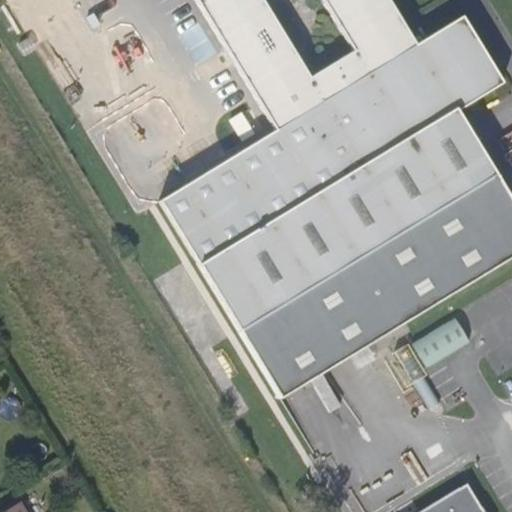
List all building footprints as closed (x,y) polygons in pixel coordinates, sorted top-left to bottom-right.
[(193,0),(274,131),(158,202),(238,331),(492,174),(454,112),(500,83),(460,17),(414,46),(386,0),(193,0)] [(459,320),(412,338),(423,364),(469,346),(459,320)] [(463,485),(455,490),(468,511),(474,511),(478,510),(463,485)] [(474,511),(468,511),(455,490),(417,511),(479,511),(478,510),(474,511)] [(24,511),(19,503),(3,511),(24,511)]
